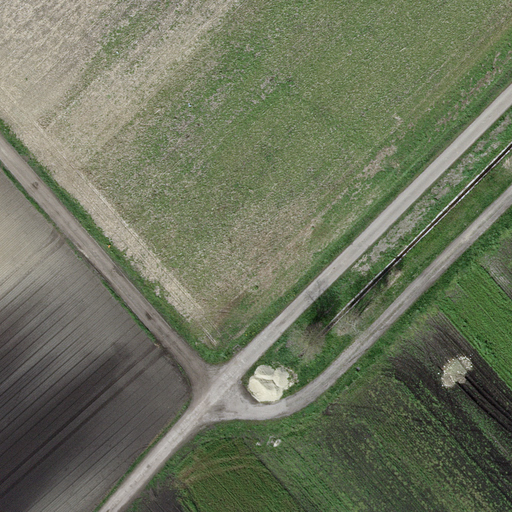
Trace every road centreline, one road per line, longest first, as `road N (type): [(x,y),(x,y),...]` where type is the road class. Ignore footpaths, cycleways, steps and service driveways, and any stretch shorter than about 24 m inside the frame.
road 1 (track): [(219,394),(511,93)]
road 2 (track): [(511,202),(328,385),(273,415),(240,411),(219,394)]
road 3 (track): [(0,151),(219,394)]
road 4 (track): [(110,511),(219,394)]
